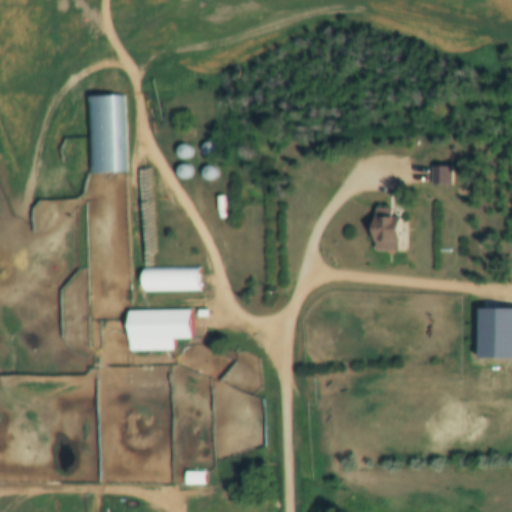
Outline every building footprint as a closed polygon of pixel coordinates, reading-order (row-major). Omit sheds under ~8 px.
[(100,177),(123,177),(123,122),(100,122),(100,177)] [(200,149),(206,158),(216,151),(209,142),(200,149)] [(175,152),(183,159),(188,154),(180,147),(175,152)] [(210,182),(215,171),(205,166),(200,177),(210,182)] [(450,166),(431,166),(431,186),(450,186),(450,166)] [(397,208),(372,208),(372,250),(397,250),(397,208)] [(198,292),(198,268),(140,268),(140,292),(198,292)] [(171,350),(171,339),(189,338),(189,310),(126,311),(127,351),(171,350)] [(203,473),(185,473),(185,485),(203,485),(203,473)]
